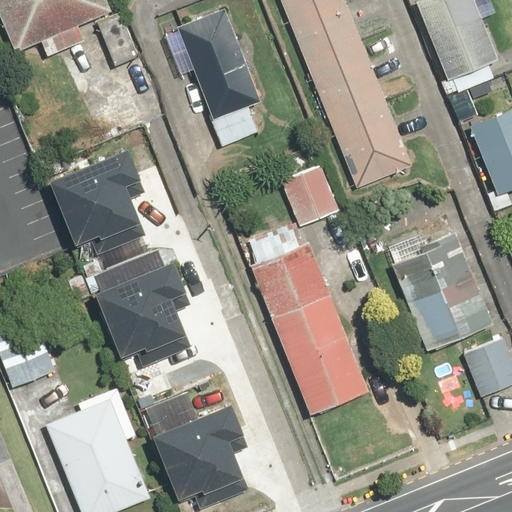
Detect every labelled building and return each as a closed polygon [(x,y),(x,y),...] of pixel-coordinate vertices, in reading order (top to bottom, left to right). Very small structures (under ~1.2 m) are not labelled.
[(102,0),(0,0),(0,28),(11,54),(37,43),(43,59),(81,43),(74,28),(108,14),(102,0)] [(342,0),(276,0),(352,189),(409,166),(342,0)] [(468,0),(413,0),(410,2),(443,83),(494,62),(468,0)] [(221,8),(172,26),(218,147),(253,134),(244,108),(257,103),(221,8)] [(123,11),(96,21),(112,65),(139,56),(123,11)] [(511,106),(464,126),(492,197),(511,188),(511,106)] [(85,109),(45,129),(54,148),(95,128),(85,109)] [(48,168),(72,235),(87,230),(93,249),(146,230),(131,190),(144,186),(127,139),(48,168)] [(318,165),(277,181),(296,227),(336,211),(318,165)] [(453,235),(385,262),(421,351),(489,324),(453,235)] [(296,239),(240,263),(307,411),(363,387),(296,239)] [(91,277),(115,345),(129,339),(136,358),(189,339),(174,300),(187,295),(170,248),(91,277)] [(83,273),(66,280),(75,302),(93,295),(83,273)] [(3,311),(0,312),(0,355),(13,384),(31,376),(3,311)] [(511,362),(502,337),(460,353),(477,398),(511,383),(511,362)] [(76,411),(41,424),(75,511),(114,511),(147,499),(123,439),(132,435),(114,389),(74,404),(76,411)] [(153,423),(178,490),(192,485),(199,504),(251,485),(237,445),(250,440),(233,394),(153,423)]
